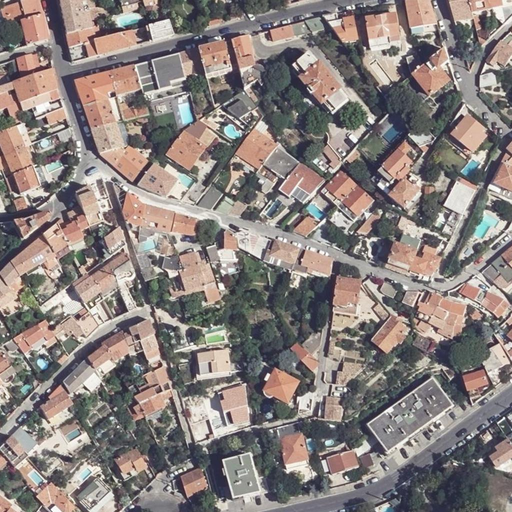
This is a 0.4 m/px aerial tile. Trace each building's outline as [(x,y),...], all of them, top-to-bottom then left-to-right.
[(38,0),(27,0),(6,6),(11,24),(21,22),(43,15),(38,0)] [(92,27),(97,26),(100,19),(111,16),(109,6),(95,9),(92,0),(58,0),(64,27),(67,36),(88,30),(92,29),(92,27)] [(141,0),(124,0),(121,1),(122,5),(123,9),(124,13),(143,9),(141,0)] [(141,0),(143,9),(154,6),(155,6),(153,0),(141,0)] [(429,0),(419,0),(408,2),(412,29),(438,25),(429,0)] [(469,0),(449,0),(454,14),(472,11),(469,0)] [(469,0),(472,11),(473,13),(493,9),(490,0),(469,0)] [(490,0),(493,9),(499,6),(496,0),(490,0)] [(168,22),(162,4),(155,6),(154,6),(160,25),(168,23),(168,22)] [(11,24),(6,6),(0,8),(0,9),(5,26),(11,24)] [(472,11),(454,14),(455,20),(463,19),(474,16),(473,13),(472,11)] [(43,15),(21,22),(23,29),(24,32),(27,47),(49,40),(43,15)] [(338,15),(324,17),(332,28),(335,31),(339,30),(341,39),(344,43),(359,40),(355,19),(340,22),(338,15)] [(398,15),(366,19),(372,50),(392,47),(392,45),(402,43),(398,15)] [(324,17),(306,22),(313,32),(314,33),(332,28),(324,17)] [(208,22),(210,28),(223,24),(221,18),(208,22)] [(181,35),(176,20),(168,22),(168,23),(173,37),(181,35)] [(306,22),(292,26),(295,36),(313,32),(306,22)] [(146,29),(150,43),(173,37),(168,23),(160,25),(146,29)] [(438,25),(412,29),(414,36),(440,32),(438,25)] [(88,30),(91,43),(95,42),(101,40),(97,26),(92,27),(92,29),(88,30)] [(292,26),(271,31),(274,42),(295,37),(295,36),(292,26)] [(67,36),(69,49),(91,43),(88,30),(67,36)] [(76,62),(136,47),(132,32),(101,40),(95,42),(91,43),(69,49),(72,63),(76,62)] [(502,42),(488,62),(494,68),(498,63),(505,67),(511,58),(511,37),(509,35),(502,42)] [(249,37),(233,42),(239,65),(246,91),(250,88),(259,83),(260,82),(257,69),(249,37)] [(482,48),(490,41),(479,37),(482,49),(482,48)] [(233,42),(226,43),(232,65),(232,66),(239,65),(233,42)] [(226,43),(200,51),(206,72),(232,65),(226,43)] [(449,62),(446,50),(423,69),(414,76),(430,98),(450,83),(439,69),(449,62)] [(200,51),(181,56),(187,77),(206,72),(200,51)] [(41,74),(36,54),(12,61),(14,67),(14,69),(19,68),(22,77),(17,79),(18,81),(41,74)] [(310,55),(294,68),(303,80),(302,81),(323,105),(325,104),(334,116),(349,103),(340,91),(341,90),(320,66),(319,66),(310,55)] [(419,55),(407,59),(412,77),(414,76),(423,69),(419,55)] [(181,56),(136,68),(142,91),(144,97),(174,89),(173,84),(188,80),(187,77),(181,56)] [(232,65),(206,72),(208,79),(233,73),(232,66),(232,65)] [(136,68),(112,74),(117,93),(119,97),(142,91),(136,68)] [(261,69),(257,69),(260,82),(259,83),(264,91),(267,87),(268,84),(269,81),(269,78),(269,76),(268,75),(267,73),(266,71),(264,70),(263,69),(261,69)] [(57,90),(53,70),(41,74),(18,81),(13,83),(19,103),(57,90)] [(496,73),(481,77),(481,88),(498,85),(496,73)] [(112,74),(77,84),(85,108),(109,102),(111,101),(109,95),(117,93),(112,74)] [(404,89),(421,105),(430,98),(414,76),(412,77),(409,80),(401,86),(404,89)] [(188,80),(173,84),(174,89),(144,97),(146,104),(191,93),(188,80)] [(0,109),(7,107),(19,103),(13,83),(0,87),(0,109)] [(389,95),(386,98),(390,103),(391,104),(404,89),(401,86),(394,91),(389,95)] [(250,88),(246,91),(255,104),(259,101),(250,88)] [(57,90),(19,103),(22,111),(31,108),(51,102),(60,98),(57,90)] [(246,91),(223,107),(241,121),(244,120),(253,127),(263,115),(255,104),(246,91)] [(111,101),(109,102),(118,125),(126,123),(123,112),(122,109),(120,101),(119,99),(111,101)] [(51,102),(31,108),(36,119),(39,118),(46,115),(52,113),(64,109),(61,101),(51,104),(51,102)] [(109,102),(85,108),(94,131),(118,125),(109,102)] [(19,103),(7,107),(11,115),(22,111),(19,103)] [(147,106),(123,112),(126,123),(136,120),(150,117),(147,106)] [(52,113),(46,115),(49,124),(67,117),(64,109),(52,113)] [(460,113),(451,127),(456,132),(466,120),(460,113)] [(150,117),(136,120),(138,125),(151,122),(150,117)] [(255,131),(264,138),(271,128),(265,118),(255,131)] [(456,132),(453,136),(468,149),(474,143),(481,134),(484,131),(468,118),(466,120),(456,132)] [(199,123),(185,132),(185,133),(199,143),(211,126),(203,120),(199,123)] [(0,145),(4,155),(24,147),(31,144),(22,124),(16,127),(15,127),(10,129),(0,132),(0,145)] [(410,138),(424,153),(436,140),(421,124),(409,137),(410,138)] [(118,125),(94,131),(102,155),(126,148),(118,125)] [(211,126),(199,143),(207,148),(219,133),(211,126)] [(58,133),(61,141),(73,137),(70,128),(58,133)] [(255,131),(241,150),(264,166),(278,148),(277,147),(264,138),(255,131)] [(185,132),(176,139),(179,141),(185,133),(185,132)] [(179,141),(168,156),(191,171),(207,148),(199,143),(185,133),(179,141)] [(481,134),(474,143),(478,146),(480,146),(485,140),(485,138),(481,134)] [(453,136),(449,140),(465,154),(468,149),(453,136)] [(474,143),(468,149),(472,153),(478,146),(474,143)] [(406,145),(379,175),(386,180),(382,184),(393,195),(397,191),(395,189),(409,173),(409,170),(408,169),(412,164),(406,158),(412,151),(406,145)] [(24,147),(4,155),(6,159),(13,175),(32,167),(24,147)] [(102,156),(134,184),(150,163),(131,147),(126,148),(102,155),(102,156)] [(344,163),(330,147),(324,153),(333,164),(331,166),(336,172),(344,163)] [(301,164),(278,148),(264,166),(278,175),(287,182),(301,164)] [(241,150),(237,155),(261,170),(264,166),(241,150)] [(161,157),(155,166),(158,168),(165,159),(161,157)] [(165,159),(158,168),(160,169),(163,164),(169,168),(172,164),(165,159)] [(502,163),(490,189),(493,191),(501,195),(505,197),(511,200),(511,168),(506,165),(502,163)] [(196,180),(172,164),(169,168),(163,164),(160,169),(175,180),(162,198),(168,200),(171,196),(183,204),(197,184),(197,182),(196,180)] [(325,182),(301,164),(287,182),(284,186),(278,194),(288,203),(291,198),(297,190),(310,199),(318,190),(325,182)] [(158,168),(155,166),(139,187),(162,198),(175,180),(160,169),(158,168)] [(261,170),(258,174),(269,181),(272,183),(274,180),(278,175),(264,166),(261,170)] [(13,175),(12,175),(13,177),(6,180),(10,194),(18,191),(20,195),(40,186),(32,167),(13,175)] [(323,194),(340,207),(359,187),(342,172),(330,186),(323,194)] [(287,182),(278,175),(274,180),(280,183),(284,186),(287,182)] [(420,182),(415,177),(410,182),(407,180),(397,191),(393,195),(391,198),(405,209),(421,191),(417,187),(420,182)] [(460,177),(445,207),(455,213),(448,226),(456,230),(478,187),(460,177)] [(263,193),(268,197),(272,194),(280,183),(274,180),(272,183),(269,181),(264,189),(263,193)] [(89,189),(94,203),(97,209),(111,204),(108,198),(103,181),(97,184),(89,189)] [(325,182),(318,190),(323,194),(330,186),(325,182)] [(116,184),(113,186),(122,214),(127,194),(116,184)] [(198,204),(209,189),(201,184),(191,199),(198,204)] [(393,195),(382,184),(379,187),(391,198),(393,195)] [(214,187),(199,208),(213,211),(224,195),(214,187)] [(375,201),(359,187),(340,207),(355,223),(375,201)] [(81,208),(89,227),(102,223),(100,217),(97,209),(94,203),(89,189),(76,195),(80,206),(81,208)] [(310,199),(297,190),(291,198),(303,207),(310,199)] [(127,194),(122,214),(123,215),(133,216),(134,213),(143,213),(145,207),(142,207),(127,194)] [(171,196),(168,200),(171,201),(183,204),(171,196)] [(228,197),(217,212),(228,215),(237,203),(228,197)] [(18,214),(27,213),(23,198),(13,203),(16,214),(18,214)] [(238,201),(237,203),(228,215),(241,218),(248,208),(238,201)] [(111,204),(97,209),(100,217),(113,212),(111,204)] [(154,235),(155,231),(169,235),(174,214),(145,207),(143,213),(140,228),(138,240),(145,239),(146,236),(154,235)] [(89,227),(81,208),(73,211),(73,213),(69,215),(71,222),(73,225),(64,229),(69,238),(63,241),(66,246),(81,239),(78,232),(89,227)] [(23,240),(46,223),(51,217),(48,213),(24,221),(14,222),(16,227),(21,236),(23,240)] [(123,215),(125,224),(140,228),(143,213),(134,213),(133,216),(123,215)] [(381,219),(375,213),(359,233),(368,235),(381,219)] [(195,219),(176,214),(172,232),(191,235),(195,219)] [(330,216),(320,226),(327,234),(337,222),(330,216)] [(511,222),(507,218),(503,216),(497,228),(507,234),(508,233),(511,226),(511,222)] [(411,220),(403,217),(399,228),(406,231),(411,220)] [(199,221),(195,219),(191,235),(196,237),(199,221)] [(309,219),(295,233),(308,238),(318,227),(309,219)] [(140,228),(125,224),(130,239),(138,240),(140,228)] [(53,255),(66,246),(63,241),(59,232),(56,225),(42,237),(45,242),(53,255)] [(105,231),(107,238),(119,230),(118,225),(109,229),(105,231)] [(64,229),(63,230),(59,232),(63,241),(69,238),(64,229)] [(119,230),(107,238),(104,241),(99,242),(107,253),(110,256),(116,252),(118,251),(124,246),(119,230)] [(234,235),(227,231),(226,233),(225,233),(224,249),(237,251),(236,247),(235,236),(234,235)] [(273,254),(277,242),(244,231),(234,235),(235,236),(236,247),(267,263),(270,253),(273,254)] [(422,240),(404,233),(402,239),(395,237),(394,237),(393,237),(393,238),(390,247),(385,245),(381,256),(391,260),(404,265),(402,271),(409,273),(408,276),(421,281),(424,274),(432,278),(441,260),(435,258),(438,251),(429,248),(426,251),(422,259),(420,259),(419,260),(414,259),(422,240)] [(53,255),(45,242),(36,247),(39,251),(45,261),(46,262),(48,266),(50,268),(53,265),(52,264),(57,260),(53,255)] [(300,250),(277,242),(273,254),(270,253),(267,263),(294,273),(296,264),(300,250)] [(101,257),(96,245),(90,248),(89,250),(93,260),(101,257)] [(53,255),(57,260),(69,252),(66,246),(53,255)] [(207,248),(206,248),(210,262),(211,262),(219,260),(215,246),(207,248)] [(237,251),(224,249),(224,262),(238,263),(238,260),(237,251)] [(511,249),(502,258),(511,269),(511,249)] [(334,261),(300,250),(296,264),(294,273),(301,275),(302,272),(331,282),(334,261)] [(24,272),(25,274),(42,264),(46,262),(45,261),(39,251),(18,263),(24,272)] [(150,253),(137,258),(140,267),(147,265),(148,269),(151,268),(154,267),(150,253)] [(186,256),(178,259),(182,271),(199,266),(195,257),(194,254),(186,257),(186,256)] [(132,270),(127,256),(124,255),(121,257),(119,258),(108,265),(115,282),(132,270)] [(199,256),(195,257),(199,266),(200,271),(205,269),(203,265),(201,265),(199,256)] [(511,269),(502,258),(493,265),(503,277),(510,286),(511,283),(511,269)] [(178,259),(169,262),(173,274),(178,273),(182,271),(178,259)] [(54,275),(62,269),(57,260),(52,264),(53,265),(50,268),(52,272),(54,275)] [(173,274),(169,262),(159,260),(160,272),(163,272),(168,276),(173,274)] [(404,265),(391,260),(387,269),(408,276),(409,273),(402,271),(404,265)] [(205,269),(200,271),(205,287),(206,289),(217,286),(219,285),(211,262),(210,262),(203,265),(205,269)] [(10,283),(18,277),(14,271),(10,263),(4,269),(1,272),(10,283)] [(24,272),(21,274),(25,281),(26,281),(29,279),(28,278),(45,268),(42,264),(25,274),(24,272)] [(115,282),(108,265),(91,277),(100,293),(115,282)] [(147,265),(140,267),(145,282),(154,280),(151,268),(148,269),(147,265)] [(493,265),(483,274),(495,285),(503,277),(493,265)] [(178,273),(185,294),(203,287),(205,287),(200,271),(199,266),(182,271),(178,273)] [(115,282),(119,289),(130,313),(137,310),(123,282),(134,276),(132,270),(115,282)] [(1,272),(0,273),(0,276),(5,286),(10,283),(1,272)] [(168,276),(165,277),(173,298),(185,294),(178,273),(173,274),(168,276)] [(0,296),(9,292),(5,286),(0,276),(0,296)] [(11,297),(0,303),(0,309),(17,299),(14,294),(24,287),(22,284),(19,278),(18,277),(10,283),(5,286),(9,292),(11,297)] [(91,277),(74,288),(74,289),(84,304),(100,293),(91,277)] [(137,285),(135,278),(127,283),(129,289),(137,285)] [(477,279),(473,283),(482,289),(485,286),(477,279)] [(362,284),(339,280),(335,306),(334,314),(357,318),(362,284)] [(100,293),(103,300),(119,289),(115,282),(100,293)] [(399,290),(385,283),(381,291),(385,295),(394,299),(399,290)] [(48,312),(61,302),(59,300),(74,289),(74,288),(72,284),(44,306),(48,312)] [(221,292),(227,291),(224,284),(219,285),(221,292)] [(205,287),(203,287),(209,306),(222,301),(220,297),(217,286),(206,289),(205,287)] [(463,295),(468,298),(473,289),(471,288),(467,287),(463,295)] [(74,289),(59,300),(61,302),(70,314),(84,304),(74,289)] [(473,289),(468,298),(476,302),(476,301),(480,292),(473,289)] [(0,303),(11,297),(9,292),(0,296),(0,303)] [(476,301),(479,303),(482,306),(488,295),(480,292),(476,301)] [(100,293),(84,304),(86,308),(89,312),(94,308),(95,308),(94,306),(103,300),(100,293)] [(412,296),(408,294),(404,305),(414,309),(421,293),(412,296)] [(424,306),(428,307),(434,295),(431,293),(424,306)] [(488,294),(488,295),(482,306),(494,315),(501,307),(505,302),(488,294)] [(220,297),(222,301),(223,305),(187,316),(188,319),(200,316),(201,318),(227,311),(226,303),(227,295),(220,297)] [(434,295),(428,307),(433,309),(437,311),(438,309),(439,309),(443,301),(444,300),(434,295)] [(452,305),(443,301),(439,309),(450,314),(458,317),(459,316),(464,318),(467,308),(452,305)] [(505,302),(501,307),(507,313),(511,307),(505,302)] [(380,305),(377,307),(389,322),(392,319),(380,305)] [(31,309),(41,325),(45,322),(46,322),(39,310),(36,306),(31,309)] [(424,306),(421,313),(430,317),(433,309),(428,307),(424,306)] [(501,307),(494,315),(499,321),(507,314),(507,313),(501,307)] [(89,312),(86,308),(71,319),(75,324),(89,313),(89,312)] [(105,324),(94,308),(89,312),(89,313),(98,328),(99,327),(105,324)] [(437,311),(434,316),(445,321),(450,314),(439,309),(438,309),(437,311)] [(476,312),(471,317),(474,322),(482,317),(476,312)] [(98,328),(89,313),(75,324),(80,331),(86,340),(98,328)] [(445,321),(445,323),(455,327),(456,324),(458,317),(450,314),(445,321)] [(445,321),(434,316),(430,324),(429,324),(440,330),(445,323),(445,321)] [(458,317),(456,324),(462,326),(464,318),(459,316),(458,317)] [(389,322),(373,342),(388,353),(398,341),(403,335),(407,330),(392,318),(392,319),(389,322)] [(71,319),(65,324),(63,322),(59,325),(63,330),(68,336),(71,333),(72,334),(73,335),(80,331),(75,324),(71,319)] [(134,328),(128,330),(122,333),(126,347),(134,344),(138,354),(143,352),(140,343),(140,342),(153,335),(149,320),(134,328)] [(37,326),(40,332),(48,327),(45,322),(41,325),(37,326)] [(454,337),(455,327),(445,323),(440,330),(439,334),(454,342),(454,337)] [(457,337),(462,335),(462,326),(456,324),(455,327),(454,337),(457,337)] [(51,330),(55,337),(63,330),(59,325),(51,330)] [(30,348),(44,338),(40,332),(37,326),(21,336),(25,341),(30,348)] [(51,330),(48,327),(40,332),(44,338),(48,342),(55,337),(51,330)] [(68,358),(82,344),(73,335),(72,334),(71,333),(68,336),(59,344),(68,358)] [(101,345),(103,348),(103,347),(110,358),(113,363),(128,354),(126,348),(126,347),(122,333),(101,345)] [(314,334),(304,345),(305,345),(314,356),(322,347),(323,337),(324,335),(319,333),(319,335),(314,334)] [(153,335),(140,342),(140,343),(143,352),(144,354),(158,349),(153,335)] [(403,335),(398,341),(401,345),(407,338),(403,335)] [(13,340),(17,346),(25,341),(21,336),(15,339),(13,340)] [(58,341),(55,337),(48,342),(44,345),(46,348),(47,349),(58,341)] [(415,345),(429,356),(434,345),(420,337),(415,345)] [(44,338),(30,348),(31,349),(33,352),(34,352),(44,345),(48,342),(44,338)] [(511,341),(509,338),(502,347),(511,361),(511,359),(511,341)] [(10,354),(18,348),(17,346),(13,340),(4,345),(10,354)] [(25,341),(17,346),(18,348),(23,354),(31,349),(30,348),(25,341)] [(301,342),(294,348),(300,355),(299,356),(314,372),(319,368),(320,363),(319,362),(314,356),(305,345),(304,345),(302,342),(301,342)] [(330,342),(328,355),(334,356),(336,346),(341,348),(342,344),(330,342)] [(44,345),(34,352),(36,355),(46,348),(44,345)] [(482,346),(475,349),(479,357),(485,353),(482,346)] [(103,348),(87,359),(95,372),(98,377),(114,366),(113,363),(110,358),(103,347),(103,348)] [(485,353),(479,357),(489,376),(497,372),(510,365),(499,347),(485,353)] [(144,354),(148,365),(161,360),(158,349),(144,354)] [(0,375),(11,367),(10,365),(3,355),(0,352),(0,375)] [(231,352),(199,355),(202,378),(234,374),(231,352)] [(5,353),(3,355),(10,365),(13,363),(5,353)] [(196,356),(199,382),(234,377),(234,374),(202,378),(199,355),(196,356)] [(72,376),(81,385),(82,385),(95,372),(87,359),(72,376)] [(20,363),(14,367),(19,372),(24,368),(20,363)] [(338,386),(345,388),(367,367),(346,365),(346,370),(345,370),(344,375),(339,375),(338,386)] [(143,387),(145,392),(142,393),(138,385),(129,391),(136,403),(137,405),(159,396),(168,392),(171,391),(163,366),(143,376),(148,385),(143,387)] [(11,367),(0,375),(0,381),(1,383),(15,373),(11,367)] [(269,384),(264,393),(264,395),(264,397),(264,398),(265,399),(267,401),(268,401),(270,401),(272,401),(273,400),(274,400),(275,398),(288,405),(300,383),(276,371),(273,378),(269,384)] [(82,385),(90,393),(101,382),(98,378),(98,377),(95,372),(82,385)] [(429,372),(364,420),(369,427),(434,380),(429,372)] [(496,389),(504,384),(497,372),(489,376),(496,389)] [(484,373),(465,379),(470,392),(478,389),(488,386),(484,373)] [(72,376),(63,385),(70,396),(81,385),(72,376)] [(434,380),(369,427),(375,435),(381,443),(381,444),(389,455),(420,433),(455,408),(445,395),(434,380)] [(109,387),(105,389),(110,398),(114,395),(109,387)] [(478,389),(470,392),(472,400),(481,397),(478,389)] [(49,399),(51,401),(61,395),(57,390),(49,399)] [(450,391),(445,395),(455,408),(460,404),(450,391)] [(159,396),(162,404),(171,400),(168,392),(159,396)] [(51,401),(40,409),(47,422),(71,406),(71,405),(64,393),(61,395),(51,401)] [(159,396),(137,405),(144,416),(161,409),(163,408),(162,404),(159,396)] [(343,400),(329,398),(325,421),(340,423),(343,400)] [(313,412),(314,403),(309,401),(304,401),(302,414),(302,415),(313,412)] [(146,420),(144,416),(137,405),(136,403),(133,405),(130,408),(129,410),(136,424),(146,420)] [(51,428),(75,412),(74,410),(71,406),(47,422),(51,428)] [(89,407),(84,411),(88,415),(93,411),(89,407)] [(146,420),(146,421),(151,419),(159,416),(162,415),(161,413),(162,412),(161,409),(144,416),(146,420)] [(207,420),(191,424),(197,445),(211,441),(207,420)] [(103,431),(109,427),(104,422),(99,425),(100,427),(103,431)] [(299,424),(279,430),(282,441),(302,436),(299,424)] [(94,431),(94,438),(102,432),(99,427),(94,431)] [(71,453),(73,455),(89,443),(92,441),(88,434),(65,453),(66,454),(68,453),(71,453)] [(375,435),(356,448),(360,458),(381,443),(375,435)] [(302,436),(282,441),(287,466),(309,461),(303,436),(302,436)] [(11,438),(0,448),(0,453),(8,462),(11,466),(13,468),(14,468),(27,457),(27,456),(21,450),(11,438)] [(511,458),(511,445),(508,440),(496,448),(499,452),(491,458),(498,468),(511,458)] [(381,444),(376,448),(384,459),(389,455),(381,444)] [(152,451),(144,456),(153,470),(161,465),(152,451)] [(353,452),(328,459),(334,477),(359,469),(353,452)] [(0,453),(0,467),(6,463),(9,467),(11,466),(8,462),(0,453)] [(144,470),(135,453),(125,456),(114,462),(119,469),(117,470),(123,482),(137,474),(137,472),(144,470)] [(61,459),(62,456),(62,455),(40,472),(42,474),(45,478),(62,464),(61,462),(61,459)] [(171,470),(178,467),(172,455),(165,459),(171,470)] [(371,456),(362,457),(364,469),(373,467),(371,456)] [(266,479),(258,481),(252,457),(225,464),(230,481),(218,484),(223,500),(227,499),(228,502),(227,502),(227,503),(228,503),(235,501),(262,495),(270,493),(281,490),(278,477),(266,480),(266,479)] [(202,469),(183,479),(189,499),(208,488),(202,469)] [(311,469),(300,472),(303,483),(313,481),(311,469)] [(0,488),(6,494),(8,492),(0,482),(0,488)] [(51,484),(36,497),(38,500),(42,504),(42,503),(47,508),(52,503),(61,511),(70,511),(73,509),(51,484)] [(0,511),(7,511),(9,510),(11,507),(2,499),(0,497),(0,511)] [(50,511),(61,511),(52,503),(47,508),(50,511)]
